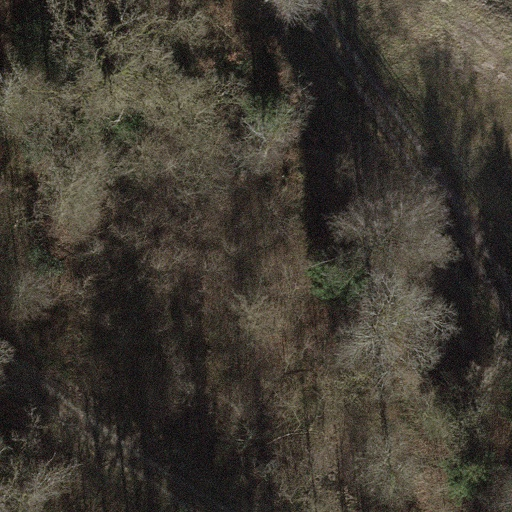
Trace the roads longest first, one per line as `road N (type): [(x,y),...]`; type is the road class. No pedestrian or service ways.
road 1 (track): [(511,273),(348,0)]
road 2 (track): [(0,351),(230,511)]
